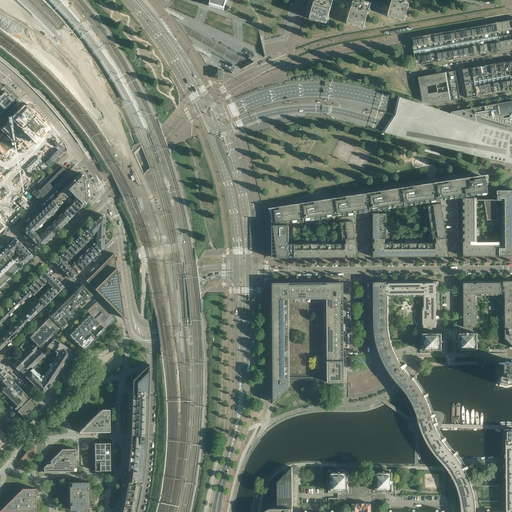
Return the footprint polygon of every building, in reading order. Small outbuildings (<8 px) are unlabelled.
[(211,0),(210,4),(210,7),(224,11),(225,9),(227,1),(227,0),(211,0)] [(291,0),(289,8),(280,33),(264,37),(265,38),(281,34),(292,0),(291,0)] [(330,13),(333,1),(333,0),(315,0),(314,5),(311,15),(310,16),(310,18),(310,19),(315,21),(321,23),(326,24),(327,24),(327,22),(328,20),(329,20),(329,18),(330,14),(330,13)] [(368,15),(371,10),(369,9),(371,3),(363,1),(360,0),(353,0),(352,7),(350,8),(350,7),(350,14),(348,18),(347,19),(348,20),(347,24),(353,26),(358,28),(362,29),(364,29),(364,28),(368,15)] [(407,11),(410,0),(392,0),(393,0),(391,0),(391,7),(388,15),(388,17),(393,19),(398,20),(403,21),(404,22),(405,21),(405,19),(406,17),(407,11)] [(477,8),(408,20),(405,21),(404,22),(403,21),(404,22),(453,14),(482,9),(482,7),(466,2),(465,4),(477,7),(477,8)] [(310,17),(310,16),(311,15),(305,16),(299,35),(306,40),(317,38),(346,33),(361,30),(361,29),(306,38),(301,35),(306,17),(310,17)] [(511,49),(511,20),(497,23),(499,37),(502,52),(511,49)] [(419,51),(417,37),(411,38),(414,52),(419,51)] [(326,58),(327,59),(404,45),(399,68),(398,70),(400,72),(406,43),(399,44),(399,45),(398,45),(397,45),(397,46),(395,46),(394,46),(381,48),(342,55),(326,58)] [(422,65),(419,51),(414,52),(416,66),(422,65)] [(287,77),(289,77),(290,72),(296,70),(325,60),(323,59),(311,63),(294,69),(295,69),(293,70),(293,69),(289,71),(287,77)] [(414,96),(415,95),(412,93),(397,75),(395,72),(394,73),(414,96)] [(448,89),(447,85),(447,81),(446,77),(445,73),(418,77),(422,101),(432,104),(450,101),(450,97),(449,93),(448,89)] [(0,112),(1,113),(1,114),(4,111),(5,111),(7,108),(6,106),(8,104),(9,105),(9,106),(10,106),(10,105),(13,102),(14,102),(14,101),(12,100),(13,99),(14,100),(15,100),(15,101),(17,98),(18,98),(17,97),(15,94),(14,94),(12,91),(11,91),(9,88),(8,88),(6,85),(5,85),(2,88),(0,89),(0,112)] [(511,101),(476,108),(473,107),(472,106),(471,109),(453,112),(452,112),(452,113),(454,114),(453,114),(511,132),(511,101)] [(26,107),(0,133),(0,173),(46,128),(26,107)] [(274,127),(275,128),(306,118),(329,120),(357,127),(357,126),(357,125),(330,119),(305,117),(297,120),(296,121),(296,120),(274,127)] [(247,137),(272,129),(270,128),(256,133),(254,134),(254,133),(245,136),(250,153),(256,180),(258,191),(262,207),(263,206),(252,153),(247,137)] [(40,200),(67,172),(60,165),(32,193),(38,200),(40,200)] [(85,191),(85,187),(83,176),(84,176),(83,176),(81,174),(81,173),(80,174),(75,179),(74,179),(74,180),(73,181),(72,181),(72,182),(67,187),(66,188),(72,194),(77,199),(83,205),(84,205),(84,204),(86,202),(85,192),(85,191)] [(446,238),(443,218),(441,199),(454,197),(466,195),(466,196),(488,193),(487,186),(488,185),(488,174),(453,180),(425,185),(425,189),(427,202),(432,239),(436,239),(446,238)] [(44,175),(38,182),(40,184),(46,178),(44,175)] [(25,183),(17,192),(20,195),(28,186),(25,183)] [(427,202),(425,189),(425,185),(381,191),(382,196),(384,209),(405,206),(427,202)] [(69,198),(68,197),(72,194),(66,188),(66,187),(52,201),(52,202),(58,207),(61,204),(62,205),(69,198)] [(476,243),(476,217),(476,201),(485,201),(487,220),(501,220),(502,243),(500,243),(500,256),(511,256),(511,190),(497,191),(497,199),(495,198),(484,198),(484,199),(476,199),(476,198),(475,198),(463,198),(463,257),(478,256),(478,243),(476,243)] [(384,213),(384,209),(382,196),(381,191),(357,195),(326,200),(304,203),(305,207),(306,220),(339,215),(338,215),(340,215),(352,213),(352,212),(359,211),(370,210),(372,209),(372,210),(373,210),(373,257),(385,257),(385,244),(384,244),(384,239),(387,239),(387,213),(384,213)] [(18,206),(14,210),(16,211),(25,202),(21,199),(16,204),(18,206)] [(83,205),(77,199),(76,201),(75,200),(73,202),(80,208),(83,205)] [(58,207),(52,202),(49,205),(56,211),(57,209),(56,209),(58,207)] [(80,208),(73,202),(71,204),(72,205),(70,206),(76,212),(80,208)] [(306,220),(305,207),(304,203),(269,208),(269,211),(271,222),(272,221),(273,225),(274,225),(306,220)] [(56,211),(49,205),(46,208),(52,213),(53,212),(54,213),(56,211)] [(76,212),(70,206),(69,208),(68,207),(66,209),(73,215),(76,212)] [(52,213),(46,208),(43,211),(50,217),(51,216),(50,215),(52,213)] [(73,215),(66,209),(64,211),(65,211),(63,213),(69,219),(70,218),(73,215)] [(50,217),(43,211),(40,214),(46,219),(47,218),(48,219),(50,217)] [(69,219),(63,213),(62,214),(61,214),(60,215),(66,222),(69,219)] [(356,238),(354,225),(352,213),(340,215),(341,218),(339,218),(342,240),(345,239),(356,238)] [(46,219),(40,214),(37,217),(44,223),(45,222),(44,221),(46,219)] [(66,222),(60,215),(58,217),(59,218),(57,219),(63,225),(66,222)] [(103,247),(104,232),(104,231),(104,216),(102,215),(101,215),(91,226),(96,231),(96,243),(95,244),(101,250),(103,248),(103,247)] [(44,223),(37,217),(34,220),(40,225),(41,224),(42,225),(44,223)] [(63,225),(57,219),(56,220),(55,220),(54,221),(60,228),(63,225)] [(40,225),(34,220),(31,223),(37,229),(39,228),(38,227),(40,225)] [(60,228),(54,221),(52,223),(53,224),(51,225),(57,231),(60,228)] [(37,229),(31,223),(28,226),(34,231),(35,230),(36,231),(37,229)] [(57,231),(51,225),(50,226),(49,226),(48,227),(54,234),(57,231)] [(358,252),(357,250),(356,238),(345,239),(345,244),(294,244),(295,257),(294,257),(294,255),(289,255),(289,225),(274,226),(272,226),(272,230),(272,257),(272,258),(272,259),(273,259),(273,258),(277,258),(293,258),(295,258),(358,257),(357,252),(358,252)] [(24,230),(23,230),(24,231),(32,239),(37,234),(34,231),(28,226),(24,230)] [(85,245),(84,244),(88,240),(89,241),(92,238),(91,237),(93,235),(94,236),(95,234),(94,233),(96,231),(91,226),(74,243),(60,257),(65,262),(67,260),(68,261),(71,258),(70,257),(74,253),(75,254),(77,253),(78,251),(77,251),(81,246),(82,247),(85,245)] [(54,234),(48,227),(46,229),(47,230),(45,231),(51,237),(54,234)] [(51,237),(45,231),(44,233),(43,232),(42,233),(48,240),(51,237)] [(48,240),(42,233),(40,235),(41,236),(40,237),(45,243),(48,240)] [(37,234),(32,239),(40,247),(41,248),(41,247),(45,243),(40,237),(37,234)] [(448,251),(446,238),(436,239),(437,243),(385,244),(385,257),(448,257),(448,256),(447,251),(448,251)] [(13,247),(19,242),(15,239),(10,244),(13,247)] [(17,251),(22,246),(19,242),(13,247),(15,249),(17,251)] [(90,260),(101,250),(95,244),(94,243),(93,245),(94,245),(90,249),(89,248),(86,251),(87,252),(83,256),(82,255),(79,258),(80,259),(76,263),(75,262),(74,264),(80,270),(90,260)] [(500,256),(500,243),(478,243),(478,256),(500,256)] [(15,249),(13,247),(10,244),(7,247),(13,253),(14,252),(13,251),(15,249)] [(19,255),(20,254),(25,249),(22,246),(17,251),(16,252),(19,255)] [(17,258),(13,253),(7,247),(3,251),(20,268),(24,264),(17,258)] [(23,258),(29,252),(25,249),(20,254),(21,256),(23,258)] [(0,287),(20,268),(3,251),(0,253),(0,287)] [(27,261),(32,256),(29,252),(23,258),(27,261)] [(124,319),(117,278),(114,254),(86,281),(124,319)] [(27,261),(23,258),(21,256),(20,257),(19,256),(17,258),(24,264),(27,261)] [(77,274),(71,268),(68,265),(65,262),(60,257),(55,262),(71,278),(71,279),(72,279),(72,278),(77,274)] [(80,270),(74,264),(72,265),(73,266),(71,268),(77,274),(80,270)] [(44,279),(50,273),(46,270),(41,275),(44,279)] [(47,282),(53,277),(50,273),(44,279),(46,281),(47,282)] [(46,281),(44,279),(41,275),(37,279),(44,285),(45,284),(44,283),(46,281)] [(51,286),(56,280),(53,277),(47,282),(51,286)] [(44,285),(37,279),(34,282),(39,288),(41,286),(42,287),(44,285)] [(54,289),(60,283),(56,280),(51,286),(52,287),(54,289)] [(477,325),(477,310),(476,310),(476,308),(476,307),(475,307),(475,294),(476,294),(501,294),(503,294),(503,337),(508,341),(511,345),(511,281),(503,281),(503,286),(501,286),(501,281),(476,281),(476,286),(474,286),(474,281),(461,282),(462,286),(463,286),(463,298),(464,298),(464,303),(463,303),(464,313),(465,313),(465,316),(464,316),(464,318),(465,318),(465,320),(465,322),(464,322),(464,327),(476,327),(476,326),(476,325),(477,325)] [(39,288),(34,282),(30,286),(37,292),(38,291),(37,290),(39,288)] [(288,383),(288,297),(328,296),(328,378),(343,378),(343,282),(272,282),(275,395),(288,383)] [(394,351),(392,346),(390,341),(390,338),(389,334),(388,329),(388,296),(387,295),(388,294),(389,295),(424,294),(424,307),(423,307),(423,310),(423,325),(424,328),(436,328),(436,322),(435,322),(435,319),(436,319),(436,316),(435,316),(435,313),(436,313),(436,303),(435,303),(435,299),(436,299),(436,286),(438,286),(438,282),(425,282),(425,286),(423,286),(423,282),(388,282),(388,286),(386,286),(386,282),(375,282),(375,318),(375,325),(376,330),(376,336),(377,341),(378,345),(380,351),(382,355),(382,356),(383,357),(397,357),(396,356),(394,351)] [(58,292),(63,287),(60,283),(54,289),(58,292)] [(73,308),(82,299),(83,300),(85,298),(87,300),(90,297),(86,293),(88,291),(82,285),(76,291),(61,306),(71,316),(74,313),(72,311),(74,308),(73,308)] [(37,292),(30,286),(27,289),(31,293),(33,295),(35,293),(37,292)] [(58,292),(54,289),(52,287),(50,289),(49,288),(48,289),(54,296),(58,292)] [(25,299),(31,293),(27,289),(21,295),(25,299)] [(54,296),(48,289),(46,291),(47,292),(45,294),(51,299),(54,296)] [(51,299),(45,294),(43,296),(42,295),(41,296),(47,303),(51,299)] [(19,305),(25,299),(21,295),(15,301),(19,305)] [(47,303),(41,296),(40,298),(38,300),(40,302),(44,306),(47,303)] [(97,301),(87,311),(90,315),(101,304),(97,300),(97,301)] [(14,311),(19,305),(15,301),(9,306),(14,311)] [(38,312),(44,306),(40,302),(34,308),(38,312)] [(101,304),(90,315),(94,318),(105,308),(104,307),(101,304)] [(8,316),(14,311),(9,306),(4,312),(8,316)] [(63,319),(66,317),(68,319),(71,316),(61,306),(50,317),(59,327),(61,328),(67,323),(63,319)] [(32,318),(38,312),(34,308),(28,313),(32,318)] [(105,308),(94,318),(99,323),(97,326),(98,327),(99,328),(101,325),(105,329),(109,325),(102,318),(108,311),(105,308)] [(108,311),(102,318),(109,325),(115,319),(108,311)] [(26,323),(32,318),(28,313),(22,319),(26,323)] [(90,315),(87,318),(96,327),(97,326),(99,323),(94,318),(90,315)] [(49,337),(59,327),(50,317),(39,327),(49,337)] [(87,318),(84,321),(94,331),(97,328),(96,327),(87,318)] [(21,329),(26,323),(22,319),(16,325),(21,329)] [(84,321),(81,324),(92,335),(93,333),(93,332),(94,331),(84,321)] [(81,324),(78,327),(89,338),(92,335),(81,324)] [(15,335),(21,329),(16,325),(11,331),(15,335)] [(86,341),(80,346),(84,350),(95,339),(92,336),(95,333),(98,336),(105,329),(101,325),(99,328),(98,327),(97,328),(94,331),(93,332),(93,333),(92,335),(89,338),(86,341)] [(39,347),(49,337),(39,327),(29,337),(34,342),(39,347)] [(75,330),(78,333),(82,337),(86,341),(89,338),(78,327),(75,330)] [(75,330),(69,335),(73,339),(78,333),(75,330)] [(9,341),(15,335),(11,331),(5,336),(9,341)] [(443,342),(441,340),(441,334),(435,334),(435,332),(433,332),(433,334),(431,334),(431,332),(429,332),(429,334),(423,334),(423,340),(421,342),(423,344),(423,348),(425,350),(439,350),(441,348),(441,344),(443,342)] [(479,342),(477,340),(477,333),(471,333),(471,332),(469,332),(469,333),(467,333),(467,332),(465,332),(465,333),(459,333),(459,340),(457,342),(459,343),(459,348),(461,350),(475,350),(475,349),(477,347),(477,348),(477,343),(479,342)] [(78,333),(73,339),(77,342),(82,337),(78,333)] [(0,342),(3,346),(9,341),(5,336),(0,341),(0,342)] [(82,337),(77,342),(80,346),(86,341),(82,337)] [(51,384),(59,371),(60,371),(63,365),(71,353),(70,353),(72,351),(54,339),(47,346),(57,353),(55,356),(57,357),(52,363),(51,362),(49,366),(50,366),(44,376),(43,375),(41,378),(39,376),(40,375),(38,373),(33,368),(30,371),(31,372),(26,377),(42,394),(48,388),(49,387),(49,388),(51,385),(50,385),(51,384)] [(40,348),(39,347),(34,342),(29,347),(30,348),(26,352),(31,357),(40,348)] [(33,368),(46,355),(40,348),(31,357),(19,369),(25,376),(30,371),(33,368)] [(18,370),(19,369),(31,357),(26,352),(14,365),(18,370)] [(412,398),(415,406),(417,410),(419,414),(419,416),(419,417),(418,417),(418,418),(418,419),(418,420),(419,420),(419,421),(421,427),(421,428),(421,429),(421,430),(422,431),(423,431),(423,430),(424,431),(425,434),(427,439),(429,443),(435,452),(437,455),(446,464),(448,466),(450,470),(452,473),(451,474),(454,476),(456,480),(457,484),(459,488),(460,493),(461,497),(462,501),(463,506),(463,511),(476,510),(476,509),(475,505),(475,501),(474,498),(474,494),(472,489),(471,484),(470,481),(469,478),(467,475),(465,470),(468,469),(468,468),(468,467),(468,466),(467,466),(466,466),(465,466),(465,465),(463,467),(460,463),(458,459),(455,456),(447,447),(445,444),(440,437),(438,433),(436,429),(435,427),(435,426),(437,425),(438,425),(438,424),(438,423),(438,422),(438,421),(438,420),(438,418),(437,417),(436,416),(436,415),(436,414),(435,414),(434,413),(431,414),(431,412),(430,411),(429,406),(427,401),(422,392),(416,383),(413,379),(409,375),(406,372),(404,369),(406,368),(406,367),(407,366),(407,365),(407,364),(406,364),(405,364),(402,366),(400,363),(398,359),(397,357),(383,357),(384,360),(387,366),(389,369),(392,373),(394,377),(397,380),(400,383),(403,387),(406,391),(412,398)] [(511,360),(511,362),(499,362),(500,385),(506,385),(506,386),(509,386),(509,385),(511,384),(511,360)] [(135,511),(136,509),(138,501),(139,493),(140,489),(141,486),(142,479),(143,472),(144,464),(144,460),(144,457),(145,450),(145,442),(146,433),(146,430),(147,405),(147,398),(148,364),(140,372),(132,380),(132,389),(130,432),(130,441),(129,448),(129,458),(128,461),(128,465),(128,466),(127,470),(126,476),(125,484),(124,491),(122,498),(121,508),(120,509),(120,511),(119,511),(135,511)] [(30,399),(26,395),(15,383),(8,376),(2,381),(7,386),(2,391),(17,406),(14,409),(17,412),(18,412),(23,417),(36,404),(30,398),(30,399)] [(109,432),(109,409),(102,410),(97,414),(97,413),(94,416),(95,417),(82,429),(82,428),(79,431),(80,432),(79,432),(79,433),(94,432),(104,432),(109,432)] [(511,507),(511,429),(504,429),(503,429),(504,462),(504,508),(506,508),(511,508),(511,507)] [(110,459),(110,454),(110,446),(110,443),(94,443),(95,471),(110,471),(110,469),(110,466),(110,460),(110,459)] [(75,452),(75,449),(62,449),(44,467),(44,472),(54,472),(65,472),(74,471),(74,468),(76,468),(76,461),(75,452)] [(292,511),(292,488),(292,467),(285,474),(285,475),(278,482),(278,508),(272,508),(269,509),(266,511),(264,511),(292,511)] [(395,493),(395,481),(395,469),(375,469),(375,470),(374,470),(373,471),(373,472),(373,493),(395,493)] [(351,493),(351,472),(350,472),(350,471),(349,470),(348,470),(328,470),(328,494),(351,493)] [(89,485),(89,482),(86,482),(78,482),(69,483),(69,494),(69,496),(70,510),(78,510),(81,510),(90,510),(89,504),(89,488),(89,485)] [(28,511),(36,511),(36,499),(36,494),(35,488),(22,489),(0,510),(0,511),(20,511),(28,511)] [(371,511),(371,504),(365,504),(365,503),(359,503),(359,504),(352,504),(352,511),(371,511)]
